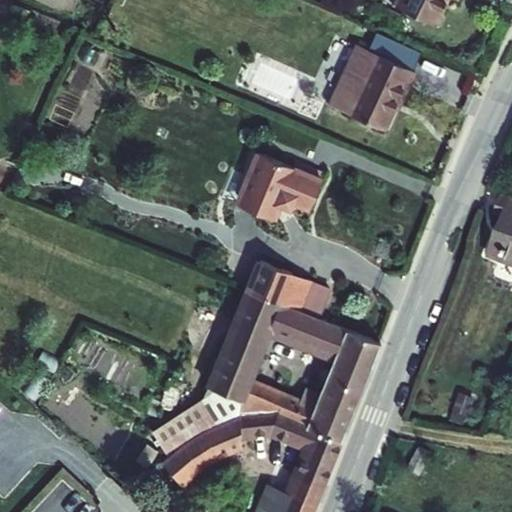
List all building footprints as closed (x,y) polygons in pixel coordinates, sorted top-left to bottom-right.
[(382,0),(419,17),(426,0),(382,0)] [(406,67),(348,42),(321,106),(376,129),(393,88),(397,89),(406,67)] [(307,166),(243,139),(224,184),(245,193),(243,199),(260,206),(266,192),(275,196),(278,189),(294,196),(307,166)] [(511,206),(497,240),(511,246),(511,182),(502,202),(511,206)] [(246,237),(235,266),(288,288),(300,259),(246,237)] [(231,384),(243,389),(329,423),(369,322),(288,288),(235,266),(192,368),(195,369),(231,384)] [(231,384),(195,369),(191,380),(142,413),(156,433),(157,432),(173,415),(187,402),(199,395),(209,390),(220,388),(231,384)] [(239,415),(243,389),(231,384),(220,388),(209,390),(199,395),(187,402),(173,415),(157,432),(153,437),(185,466),(205,445),(239,425),(239,415)] [(292,511),(329,423),(243,389),(239,415),(250,414),(298,432),(278,484),(257,476),(241,511),(292,511)]
